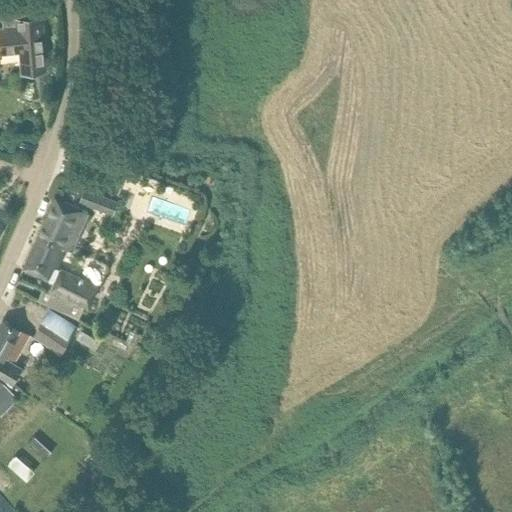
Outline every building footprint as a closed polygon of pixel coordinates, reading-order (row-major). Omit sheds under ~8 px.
[(43,17),(25,18),(25,15),(27,15),(25,0),(0,0),(0,17),(3,17),(3,28),(0,27),(0,53),(20,52),(21,73),(47,71),(43,17)] [(84,190),(80,202),(113,213),(117,201),(84,190)] [(77,231),(88,213),(74,207),(56,198),(24,268),(48,278),(39,301),(79,318),(83,308),(89,311),(99,285),(91,282),(60,267),(59,269),(54,267),(49,264),(58,244),(69,249),(77,231)] [(85,272),(99,277),(104,263),(90,258),(85,272)] [(69,333),(51,322),(45,318),(34,335),(36,337),(59,350),(69,333)] [(31,335),(26,332),(3,319),(0,323),(0,374),(12,381),(21,365),(16,362),(31,335)] [(0,432),(10,422),(8,421),(21,408),(0,387),(0,432)]
